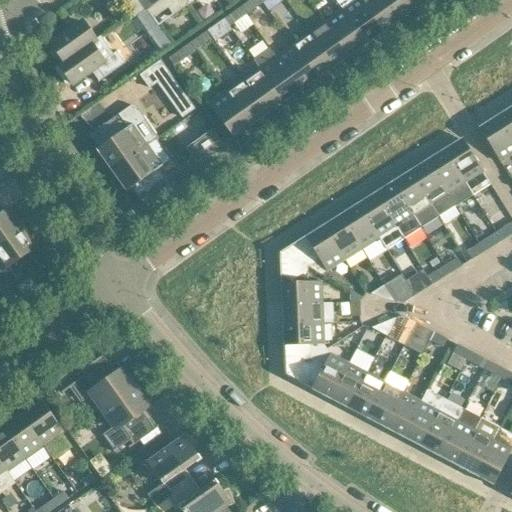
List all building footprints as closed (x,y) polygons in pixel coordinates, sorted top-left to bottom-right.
[(146,10),(138,0),(120,0),(134,18),(146,10)] [(138,0),(146,10),(153,20),(170,8),(174,15),(187,6),(183,0),(138,0)] [(257,7),(252,0),(251,0),(240,8),(246,15),(257,7)] [(335,0),(336,0),(343,10),(367,43),(380,34),(383,31),(360,0),(335,0)] [(360,0),(383,31),(384,31),(397,22),(400,19),(386,0),(360,0)] [(386,0),(400,19),(413,10),(417,8),(411,0),(386,0)] [(246,15),(240,8),(229,16),(234,23),(246,15)] [(351,55),(363,46),(367,43),(343,10),(326,22),(349,55),(351,55)] [(54,48),(49,52),(60,66),(101,37),(100,37),(95,40),(82,22),(70,31),(51,44),(54,48)] [(309,34),(333,67),(334,66),(347,57),(349,55),(326,22),(309,34)] [(219,23),(207,31),(212,39),(224,30),(219,23)] [(212,39),(207,31),(195,40),(201,47),(212,39)] [(317,78),(330,69),(333,67),(309,34),(292,46),(316,79),(317,78)] [(161,35),(148,44),(157,57),(160,55),(170,48),(161,35)] [(60,66),(55,70),(65,84),(70,81),(73,85),(90,72),(96,68),(103,78),(97,82),(98,83),(125,64),(117,52),(113,54),(101,37),(60,66)] [(292,46),(276,57),(300,91),(301,90),(313,81),(316,79),(292,46)] [(169,59),(174,66),(186,58),(180,50),(169,59)] [(259,69),(283,103),(284,102),(297,93),(300,91),(276,57),(270,50),(254,62),(259,69)] [(159,63),(145,73),(156,88),(170,79),(159,63)] [(242,81),(266,115),(267,114),(280,105),(283,103),(259,69),(242,81)] [(226,93),(249,126),(251,126),(266,115),(242,81),(226,93)] [(232,139),(247,128),(249,126),(226,93),(209,105),(232,139)] [(97,150),(112,171),(114,169),(147,146),(158,138),(136,107),(131,106),(88,137),(99,148),(97,150)] [(497,119),(511,142),(511,106),(496,117),(497,119)] [(185,144),(210,127),(201,113),(176,129),(185,144)] [(500,163),(511,155),(511,142),(497,119),(496,117),(478,128),(500,163)] [(222,145),(212,131),(186,149),(196,163),(222,145)] [(462,139),(444,150),(473,195),(490,184),(463,141),(462,139)] [(162,167),(147,146),(114,169),(112,171),(127,192),(131,189),(142,201),(151,211),(175,194),(167,183),(158,170),(162,167)] [(455,206),(473,195),(444,150),(426,161),(455,206)] [(426,161),(409,172),(438,218),(455,206),(426,161)] [(190,168),(181,174),(188,184),(197,178),(190,168)] [(409,172),(392,183),(421,228),(438,218),(409,172)] [(392,183),(374,194),(403,239),(421,228),(392,183)] [(374,194),(357,204),(379,239),(386,250),(403,239),(374,194)] [(340,215),(362,250),(379,239),(357,204),(340,215)] [(0,244),(22,229),(9,210),(2,215),(0,212),(0,244)] [(323,226),(345,261),(362,250),(340,215),(323,226)] [(511,223),(502,230),(507,238),(511,234),(511,223)] [(279,254),(307,268),(319,261),(327,272),(345,261),(323,226),(279,254)] [(22,229),(0,244),(0,266),(2,270),(0,271),(0,285),(3,289),(0,290),(0,292),(0,293),(16,281),(19,285),(15,288),(16,289),(32,277),(45,268),(44,267),(41,269),(28,252),(35,247),(22,229)] [(479,245),(484,252),(496,245),(491,237),(479,245)] [(472,260),(484,252),(479,245),(467,252),(472,260)] [(281,305),(322,303),(321,282),(308,283),(307,268),(279,254),(281,305)] [(457,259),(445,266),(449,274),(462,266),(457,259)] [(432,274),(437,282),(449,274),(445,266),(432,274)] [(384,286),(395,302),(403,304),(415,296),(410,288),(402,275),(384,286)] [(32,277),(16,289),(24,300),(40,289),(32,277)] [(415,296),(427,288),(422,281),(410,288),(415,296)] [(395,302),(384,286),(371,295),(395,302)] [(350,291),(350,302),(359,302),(362,298),(350,291)] [(351,317),(360,316),(359,302),(350,302),(351,317)] [(282,325),(323,324),(322,303),(281,305),(282,325)] [(395,319),(386,336),(404,346),(405,345),(412,331),(416,323),(403,317),(395,319)] [(395,319),(372,329),(386,336),(395,319)] [(412,331),(404,346),(422,355),(430,341),(434,333),(416,323),(412,331)] [(284,377),(311,359),(310,345),(324,345),(323,324),(282,325),(284,377)] [(443,348),(447,340),(434,333),(430,341),(443,348)] [(466,360),(470,352),(457,345),(453,353),(466,360)] [(483,359),(470,352),(466,360),(479,367),(483,359)] [(103,412),(136,388),(122,370),(115,375),(103,357),(106,355),(106,354),(77,375),(77,376),(82,373),(84,376),(61,393),(62,394),(72,387),(81,400),(90,393),(103,412)] [(330,400),(349,364),(330,354),(323,366),(311,359),(284,377),(330,400)] [(348,410),(366,374),(349,364),(330,400),(348,410)] [(502,379),(506,371),(493,364),(489,372),(502,379)] [(511,374),(506,371),(502,379),(511,384),(511,374)] [(366,419),(385,383),(366,374),(348,410),(366,419)] [(384,429),(403,392),(385,383),(366,419),(384,429)] [(136,388),(103,412),(116,430),(107,436),(116,449),(113,451),(114,452),(130,440),(133,444),(128,447),(129,449),(158,428),(157,427),(154,429),(142,412),(149,407),(136,388)] [(420,448),(421,446),(439,412),(445,400),(427,390),(421,402),(402,438),(420,448)] [(402,438),(421,402),(403,392),(384,429),(402,438)] [(439,412),(421,446),(420,448),(438,457),(457,421),(463,409),(445,400),(439,412)] [(41,404),(23,417),(43,446),(51,458),(53,457),(55,457),(59,456),(66,452),(68,448),(69,446),(70,445),(41,404)] [(463,409),(457,421),(438,457),(456,467),(475,430),(481,419),(463,409)] [(23,417),(4,430),(25,459),(43,446),(23,417)] [(474,476),(499,428),(481,419),(475,430),(456,467),(474,476)] [(511,450),(511,449),(511,434),(499,428),(474,476),(493,486),(494,484),(511,450)] [(0,462),(7,472),(25,459),(4,430),(0,433),(0,462)] [(156,508),(167,500),(167,499),(189,483),(181,473),(200,459),(192,448),(195,443),(184,434),(181,439),(150,461),(145,463),(150,476),(155,474),(163,485),(147,496),(156,508)] [(163,435),(145,449),(150,456),(169,443),(163,435)] [(92,459),(101,477),(111,472),(102,454),(92,459)] [(0,494),(15,484),(7,472),(0,462),(0,494)] [(95,480),(91,473),(81,480),(85,487),(95,480)] [(189,483),(167,499),(175,510),(179,508),(182,511),(219,511),(228,506),(234,504),(228,490),(223,492),(215,481),(196,494),(189,483)] [(54,499),(59,506),(68,499),(64,492),(54,499)] [(44,506),(48,511),(49,511),(59,506),(54,499),(44,506)]
